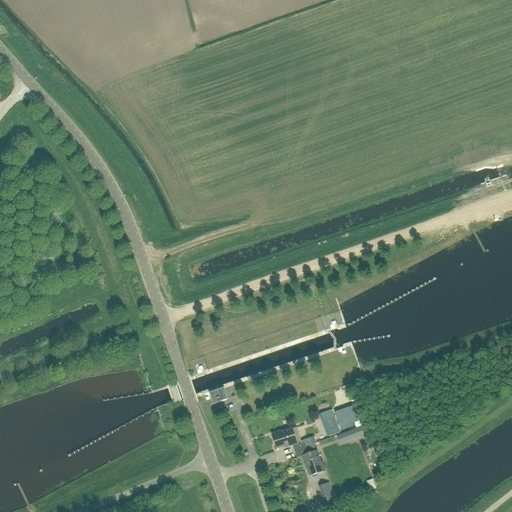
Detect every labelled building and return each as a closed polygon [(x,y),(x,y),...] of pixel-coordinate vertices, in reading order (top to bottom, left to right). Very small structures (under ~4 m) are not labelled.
[(231,401),(236,399),(231,385),(226,387),(231,401)] [(224,389),(209,393),(213,405),(228,400),(224,389)] [(352,414),(356,428),(363,426),(359,412),(352,414)] [(294,452),(307,448),(304,441),(297,443),(292,430),(280,434),(280,433),(272,435),(277,449),(284,447),(284,448),(292,445),(294,452)] [(307,448),(294,452),(297,459),(303,457),(307,469),(308,469),(311,476),(325,471),(322,463),(320,464),(316,452),(314,446),(311,446),(307,448)] [(374,476),(368,478),(372,487),(377,485),(374,476)]
